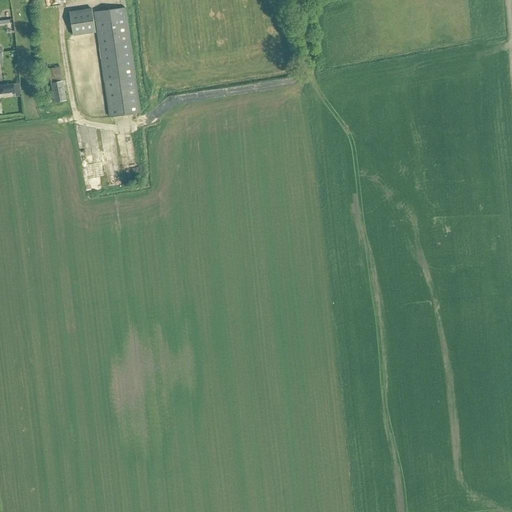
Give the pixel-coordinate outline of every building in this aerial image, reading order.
[(70,11),(74,36),(96,32),(92,8),(70,11)] [(108,105),(139,100),(126,8),(95,12),(108,105)] [(48,68),(54,102),(67,100),(60,66),(60,65),(54,65),(55,67),(48,68)] [(16,97),(22,96),(20,83),(14,84),(14,83),(0,84),(0,94),(15,92),(16,97)] [(139,100),(108,105),(110,117),(141,112),(139,100)]
